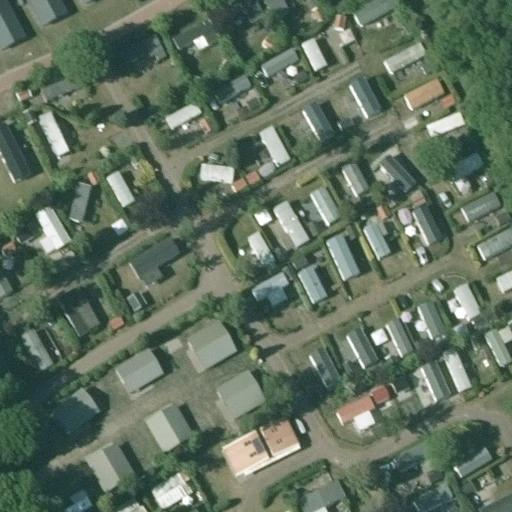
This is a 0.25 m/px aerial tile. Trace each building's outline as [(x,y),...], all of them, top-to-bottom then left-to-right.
[(284,0),(291,11),(303,2),(301,0),(284,0)] [(369,42),(390,10),(378,1),(356,33),(369,42)] [(18,10),(27,44),(43,39),(34,5),(18,10)] [(227,28),(239,50),(258,39),(245,17),(227,28)] [(171,40),(176,49),(209,33),(205,24),(171,40)] [(133,71),(163,49),(153,35),(123,57),(133,71)] [(323,61),(333,58),(328,42),(318,45),(323,61)] [(199,43),(179,48),(183,63),(203,59),(199,43)] [(313,44),(301,50),(316,80),(328,74),(313,44)] [(290,82),(287,77),(301,67),(290,50),(261,69),(276,91),(290,82)] [(391,86),(429,67),(420,50),(383,69),(391,86)] [(218,109),(252,99),(246,81),(213,91),(218,109)] [(406,97),(410,112),(444,103),(440,88),(406,97)] [(335,97),(324,103),(331,115),(342,108),(335,97)] [(250,116),(262,112),(258,100),(245,104),(250,116)] [(337,124),(346,140),(380,122),(372,106),(337,124)] [(197,108),(165,119),(171,136),(203,125),(197,108)] [(428,130),(434,147),(466,136),(460,120),(446,125),(441,109),(416,117),(421,132),(428,130)] [(318,111),(307,116),(321,145),(331,140),(318,111)] [(258,140),(278,176),(291,168),(271,132),(258,140)] [(389,161),(374,175),(400,202),(415,188),(389,161)] [(453,193),(484,175),(476,161),(445,178),(453,193)] [(15,164),(0,170),(0,187),(21,179),(15,164)] [(354,199),(368,191),(354,167),(340,175),(354,199)] [(199,191),(231,196),(235,173),(202,168),(199,191)] [(107,181),(121,214),(134,209),(120,176),(107,181)] [(72,219),(86,221),(89,189),(75,188),(72,219)] [(311,199),(324,230),(339,224),(326,192),(311,199)] [(286,238),(279,242),(289,258),(309,245),(285,207),(272,215),(286,238)] [(427,211),(415,216),(429,250),(441,244),(427,211)] [(411,215),(398,221),(406,238),(419,233),(411,215)] [(69,244),(54,219),(40,228),(54,252),(69,244)] [(486,229),(485,225),(477,229),(483,240),(510,227),(506,219),(486,229)] [(121,224),(111,232),(119,244),(130,236),(121,224)] [(377,227),(363,233),(378,268),(392,262),(377,227)] [(262,238),(248,243),(263,282),(277,277),(262,238)] [(328,247),(340,284),(356,279),(344,242),(328,247)] [(3,280),(18,282),(20,262),(0,259),(0,289),(2,290),(3,280)] [(144,278),(157,272),(152,261),(139,266),(144,278)] [(133,318),(153,308),(133,264),(112,273),(133,318)] [(299,275),(307,303),(323,298),(314,270),(299,275)] [(511,275),(495,285),(504,302),(511,297),(511,275)] [(259,310),(268,306),(273,316),(289,307),(282,295),(290,291),(283,277),(250,295),(259,310)] [(396,299),(408,293),(401,280),(389,286),(396,299)] [(57,302),(78,344),(88,338),(87,336),(99,329),(79,291),(57,302)] [(461,327),(480,318),(467,293),(449,303),(461,327)] [(432,306),(419,310),(428,343),(442,340),(432,306)] [(396,357),(401,355),(403,361),(410,359),(402,324),(389,327),(396,357)] [(192,331),(169,356),(182,368),(205,343),(192,331)] [(511,369),(504,350),(511,347),(511,340),(509,331),(486,339),(499,374),(511,369)] [(37,379),(53,373),(36,332),(20,339),(37,379)] [(366,339),(349,343),(353,361),(360,360),(364,375),(375,372),(366,339)] [(456,351),(443,356),(459,398),(471,393),(456,351)] [(119,390),(153,369),(144,354),(110,374),(119,390)] [(323,360),(311,365),(327,401),(339,396),(323,360)] [(425,401),(447,391),(440,376),(418,386),(425,401)] [(373,393),(361,398),(371,423),(383,418),(373,393)] [(57,432),(66,422),(52,411),(35,432),(48,443),(57,432)] [(162,416),(152,425),(165,438),(174,429),(162,416)] [(221,453),(234,480),(297,449),(284,421),(221,453)] [(398,478),(433,461),(425,444),(389,461),(398,478)] [(459,450),(462,460),(477,455),(474,445),(459,450)] [(139,480),(149,468),(130,452),(120,464),(139,480)] [(447,469),(452,483),(485,471),(480,457),(447,469)] [(506,466),(489,469),(491,480),(507,477),(506,466)] [(81,478),(70,491),(90,509),(101,496),(81,478)] [(161,511),(178,511),(192,506),(181,481),(154,493),(161,511)] [(325,511),(345,506),(339,486),(297,499),(300,511),(325,511)] [(428,511),(460,511),(451,497),(428,511)] [(138,511),(132,503),(118,511),(138,511)]
